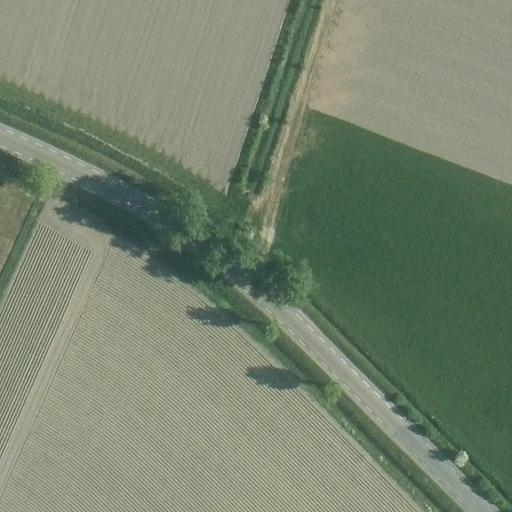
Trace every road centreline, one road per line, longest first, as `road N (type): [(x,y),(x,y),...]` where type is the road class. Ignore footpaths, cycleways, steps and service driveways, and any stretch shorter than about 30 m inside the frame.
road 1 (tertiary): [(481,511),(211,252),(126,196),(0,138)]
road 2 (track): [(248,282),(332,0)]
